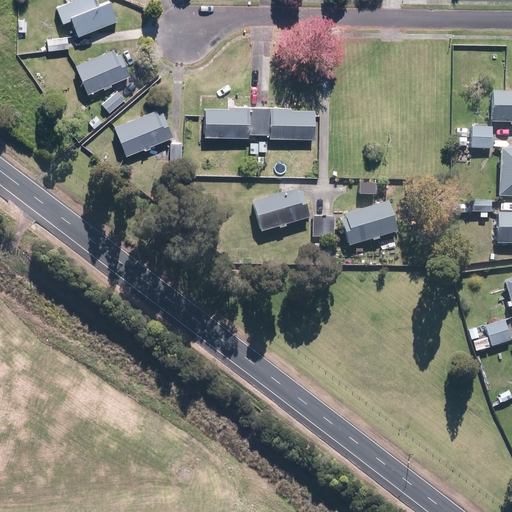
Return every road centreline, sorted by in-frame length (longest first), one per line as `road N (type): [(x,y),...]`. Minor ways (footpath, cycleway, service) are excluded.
road 1 (tertiary): [(446,511),(0,171)]
road 2 (residential): [(183,31),(246,16),(511,19)]
